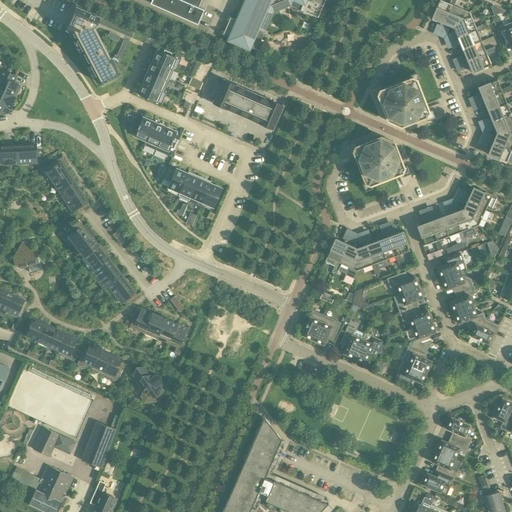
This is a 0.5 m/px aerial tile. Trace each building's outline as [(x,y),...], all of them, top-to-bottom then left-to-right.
[(152,0),(151,3),(198,23),(204,9),(198,7),(201,1),(198,0),(152,0)] [(222,35),(258,50),(257,49),(264,33),(258,30),(267,7),(284,0),(295,0),(302,3),(300,10),(318,18),(325,0),(246,0),(237,21),(230,18),(223,34),(222,34),(222,35)] [(440,24),(443,26),(452,5),(450,4),(440,0),(439,0),(432,18),(441,22),(440,24)] [(470,12),(454,6),(452,5),(443,26),(447,27),(448,25),(454,27),(470,12)] [(493,5),(490,6),(494,15),(505,11),(493,5)] [(109,61),(92,28),(96,25),(98,23),(100,17),(77,7),(67,29),(73,31),(101,83),(120,73),(116,67),(113,60),(112,59),(109,61)] [(470,12),(454,27),(457,33),(454,35),(455,38),(477,29),(476,27),(470,12)] [(98,23),(132,38),(134,33),(100,17),(98,23)] [(511,30),(510,29),(504,26),(497,29),(504,47),(511,45),(511,48),(511,30)] [(477,29),(455,38),(457,42),(460,41),(463,49),(481,41),(478,32),(477,29)] [(118,42),(120,36),(110,32),(108,37),(118,42)] [(115,59),(113,60),(116,67),(118,66),(129,41),(124,39),(115,59)] [(463,49),(466,57),(463,58),(465,61),(486,53),(485,50),(481,41),(463,49)] [(174,70),(176,71),(181,59),(179,59),(174,56),(171,55),(171,53),(165,50),(164,52),(158,49),(154,61),(174,70)] [(486,53),(465,61),(466,65),(469,64),(473,72),(491,65),(487,55),(486,53)] [(192,85),(200,63),(194,60),(186,83),(192,85)] [(169,81),(174,70),(154,61),(152,65),(150,64),(148,70),(149,71),(149,72),(169,81)] [(0,68),(0,89),(16,97),(17,93),(18,94),(22,86),(13,82),(16,76),(0,68)] [(164,92),(164,91),(169,81),(149,72),(148,73),(147,72),(144,78),(146,79),(144,83),(164,92)] [(380,90),(378,95),(388,121),(390,122),(390,121),(399,125),(399,126),(401,127),(427,116),(429,112),(417,80),(412,78),(410,78),(388,87),(380,90)] [(209,98),(215,100),(214,103),(215,103),(215,104),(225,109),(226,108),(261,124),(271,129),(272,128),(273,129),(277,120),(280,116),(279,115),(282,106),(282,105),(271,101),(235,86),(236,85),(225,80),(225,81),(224,81),(223,83),(216,80),(209,98)] [(479,97),(481,100),(502,92),(501,89),(497,80),(479,87),(482,96),(479,97)] [(166,92),(164,91),(164,92),(144,83),(139,94),(161,104),(166,92)] [(16,97),(0,89),(0,110),(2,105),(10,108),(14,100),(16,97)] [(502,92),(481,100),(482,104),(485,103),(488,111),(507,103),(503,94),(502,92)] [(507,103),(488,111),(492,119),(489,120),(490,124),(511,115),(511,113),(507,103)] [(511,115),(490,124),(492,127),(495,126),(497,132),(511,132),(511,115)] [(146,141),(154,122),(143,117),(142,120),(136,118),(131,128),(137,131),(135,136),(146,140),(146,141)] [(159,124),(154,122),(146,141),(146,140),(144,145),(156,150),(166,127),(164,127),(165,125),(160,123),(159,124)] [(166,127),(156,150),(173,157),(180,140),(175,138),(177,132),(166,127)] [(511,150),(511,132),(497,132),(495,139),(492,137),(490,141),(511,150)] [(365,183),(370,185),(402,173),(404,168),(394,142),(392,141),(392,142),(383,138),(383,137),(381,136),(355,147),(353,151),(365,183)] [(511,151),(511,150),(490,141),(489,145),(492,146),(488,154),(501,160),(500,161),(507,164),(511,153),(511,151)] [(0,164),(18,163),(17,145),(0,146),(0,164)] [(18,163),(37,163),(36,145),(17,145),(18,163)] [(63,156),(45,168),(54,182),(69,172),(66,167),(69,165),(63,156)] [(180,192),(188,174),(176,169),(176,171),(168,168),(163,178),(171,182),(169,187),(180,192)] [(69,172),(54,182),(60,192),(75,182),(69,172)] [(189,201),(200,177),(193,174),(192,176),(188,174),(180,192),(178,196),(189,201)] [(206,180),(200,177),(189,201),(201,206),(203,202),(202,202),(210,184),(206,182),(206,180)] [(75,182),(60,192),(66,201),(81,191),(75,182)] [(202,202),(203,202),(214,207),(222,189),(210,184),(202,202)] [(491,210),(497,197),(485,192),(484,193),(473,188),(470,196),(467,195),(465,199),(486,208),(485,210),(489,212),(490,210),(491,210)] [(81,191),(66,201),(73,211),(76,209),(78,212),(90,205),(81,191)] [(466,203),(464,209),(478,225),(485,210),(486,208),(465,199),(464,202),(466,203)] [(478,225),(464,209),(457,212),(456,209),(453,210),(461,232),(459,233),(460,238),(465,236),(463,231),(478,225)] [(450,214),(442,217),(449,236),(459,233),(461,232),(453,210),(449,212),(450,214)] [(75,243),(85,256),(99,245),(84,226),(87,223),(80,214),(62,227),(67,233),(64,239),(70,247),(75,243)] [(433,218),(429,219),(437,241),(435,241),(436,246),(441,244),(439,240),(449,236),(442,217),(434,221),(433,218)] [(506,217),(502,224),(509,227),(511,220),(506,217)] [(437,241),(429,219),(425,220),(427,223),(418,226),(425,245),(435,241),(437,241)] [(115,222),(107,228),(110,231),(114,228),(117,231),(112,235),(115,238),(123,232),(115,222)] [(397,261),(401,259),(400,254),(410,251),(403,232),(394,235),(393,232),(389,234),(397,255),(395,256),(397,261)] [(397,255),(389,234),(386,235),(387,238),(379,241),(386,260),(395,256),(397,255)] [(335,239),(327,257),(325,262),(335,266),(337,262),(339,263),(349,242),(345,240),(344,243),(335,239)] [(23,242),(14,258),(15,265),(21,268),(28,266),(32,265),(35,260),(34,258),(33,253),(30,251),(32,248),(30,241),(23,242)] [(386,260),(379,241),(370,244),(369,241),(366,242),(374,264),(371,265),(373,269),(378,268),(376,263),(386,260)] [(338,270),(346,274),(345,275),(356,280),(356,271),(357,249),(351,246),(352,244),(349,242),(339,263),(337,262),(335,266),(334,267),(339,269),(338,270)] [(356,271),(371,265),(374,264),(366,242),(362,244),(363,247),(357,249),(356,271)] [(99,245),(85,256),(94,268),(95,269),(109,257),(109,258),(111,256),(101,243),(99,245)] [(498,257),(503,259),(507,248),(503,247),(498,257)] [(499,248),(491,251),(494,258),(499,248)] [(441,277),(442,278),(460,271),(461,272),(466,270),(460,252),(442,259),(444,265),(438,268),(438,269),(437,272),(439,276),(441,277)] [(32,265),(28,266),(30,273),(41,270),(38,257),(34,258),(35,260),(32,265)] [(94,268),(91,271),(98,280),(115,266),(109,258),(109,257),(95,269),(94,268)] [(115,266),(98,280),(104,289),(108,286),(122,275),(115,266)] [(461,272),(460,271),(442,278),(442,280),(441,282),(443,287),(445,288),(446,290),(458,285),(460,291),(473,286),(470,279),(464,277),(463,277),(461,272)] [(394,296),(419,287),(418,286),(419,283),(418,279),(415,277),(415,276),(403,281),(400,274),(388,279),(391,287),(395,288),(397,295),(394,296)] [(122,275),(108,286),(115,295),(129,284),(122,275)] [(129,284),(115,295),(122,304),(126,301),(128,304),(139,296),(129,284)] [(511,287),(504,285),(500,297),(511,300),(511,287)] [(475,304),(472,294),(475,293),(473,286),(460,291),(462,297),(450,301),(451,303),(449,305),(451,310),(454,311),(454,312),(473,305),(475,304)] [(419,289),(419,287),(394,296),(401,313),(413,309),(411,303),(423,298),(422,297),(424,294),(422,290),(419,289)] [(362,301),(363,289),(356,292),(356,294),(355,304),(363,308),(370,305),(362,301)] [(0,313),(5,316),(7,312),(6,311),(14,295),(3,290),(0,296),(0,313)] [(319,299),(332,304),(335,297),(323,292),(319,299)] [(346,300),(355,304),(356,294),(350,292),(346,300)] [(14,295),(6,311),(7,312),(21,318),(28,302),(14,295)] [(185,308),(175,295),(170,299),(180,312),(185,308)] [(473,305),(454,312),(455,314),(454,316),(455,321),(458,322),(458,323),(470,319),(473,325),(485,320),(483,314),(477,316),(473,305)] [(140,313),(136,311),(129,327),(145,334),(153,314),(142,309),(140,313)] [(413,309),(401,313),(403,320),(409,323),(411,322),(413,328),(431,321),(431,319),(432,317),(430,312),(428,311),(427,310),(415,314),(413,309)] [(313,340),(323,316),(313,311),(302,335),(303,336),(304,339),(309,340),(311,339),(313,340)] [(166,319),(153,314),(145,334),(157,339),(166,319)] [(340,323),(323,316),(313,340),(314,341),(315,343),(320,345),(322,344),(324,345),(329,333),(335,335),(340,323)] [(30,328),(27,335),(38,340),(45,324),(31,317),(27,327),(30,328)] [(166,319),(157,339),(168,344),(177,324),(166,319)] [(485,320),(473,325),(474,328),(470,335),(488,344),(493,333),(495,334),(499,326),(485,320)] [(413,328),(406,330),(407,332),(406,333),(408,338),(410,339),(411,342),(410,345),(422,351),(425,342),(423,336),(435,332),(435,331),(436,328),(434,324),(432,322),(431,321),(413,328)] [(49,345),(56,329),(45,324),(38,340),(49,345)] [(177,324),(168,344),(176,348),(174,353),(179,355),(185,342),(182,340),(187,328),(177,324)] [(56,329),(49,345),(59,350),(60,350),(67,334),(63,332),(64,328),(58,325),(56,329)] [(365,334),(355,329),(348,326),(343,339),(349,341),(344,353),(345,354),(346,356),(350,358),(353,357),(354,358),(365,334)] [(365,333),(365,334),(354,358),(356,359),(357,361),(361,363),(364,362),(365,363),(368,357),(374,359),(382,341),(372,337),(372,335),(367,333),(366,334),(365,333)] [(59,350),(58,354),(72,361),(80,344),(76,343),(78,339),(67,334),(60,350),(59,350)] [(84,349),(77,364),(79,368),(88,367),(89,364),(93,366),(101,350),(102,347),(98,344),(95,344),(94,346),(91,345),(88,350),(84,349)] [(410,345),(402,362),(426,372),(427,371),(430,370),(432,365),(431,363),(431,361),(419,356),(422,351),(410,345)] [(93,366),(91,369),(102,375),(112,355),(101,350),(93,366)] [(112,355),(102,375),(113,379),(119,377),(125,363),(121,362),(122,359),(112,355)] [(402,362),(398,372),(395,379),(412,386),(415,380),(422,383),(422,382),(425,381),(427,376),(426,374),(426,372),(402,362)] [(0,386),(9,368),(0,363),(0,386)] [(384,367),(377,364),(374,371),(381,375),(384,367)] [(136,372),(134,375),(138,381),(142,381),(146,386),(144,390),(146,393),(143,398),(145,402),(159,400),(163,391),(158,384),(160,382),(160,380),(160,377),(159,376),(158,376),(156,376),(152,378),(145,367),(141,368),(137,368),(136,372)] [(501,427),(507,430),(511,420),(511,417),(507,416),(511,405),(511,403),(502,398),(500,404),(497,405),(495,409),(496,411),(493,417),(504,422),(501,427)] [(456,439),(468,445),(471,439),(465,436),(470,426),(464,423),(463,421),(459,419),(456,420),(451,417),(446,428),(458,434),(456,439)] [(280,441),(263,419),(222,511),(319,511),(328,503),(274,479),(273,481),(265,477),(280,441)] [(116,430),(97,422),(82,460),(102,468),(116,430)] [(49,457),(60,435),(43,427),(33,449),(49,457)] [(468,445),(456,439),(453,445),(441,440),(438,442),(436,447),(437,449),(437,451),(455,459),(459,449),(465,451),(468,445)] [(444,467),(441,472),(454,478),(461,461),(455,459),(437,451),(436,452),(433,453),(431,458),(432,460),(432,462),(444,467)] [(46,511),(57,511),(74,477),(48,465),(40,479),(17,467),(11,477),(36,490),(29,504),(46,511)] [(454,478),(441,472),(439,478),(427,473),(426,474),(424,475),(422,480),(423,482),(422,484),(446,495),(454,478)] [(482,487),(488,485),(484,475),(478,477),(482,487)] [(111,511),(118,499),(102,492),(106,484),(100,481),(90,503),(95,505),(91,511),(111,511)] [(487,508),(503,504),(499,492),(489,495),(484,496),(487,508)] [(433,501),(424,497),(420,505),(415,503),(411,511),(412,511),(427,511),(429,509),(431,505),(433,501)] [(457,503),(448,499),(446,503),(455,507),(457,503)] [(466,507),(457,503),(455,507),(464,511),(466,507)]
